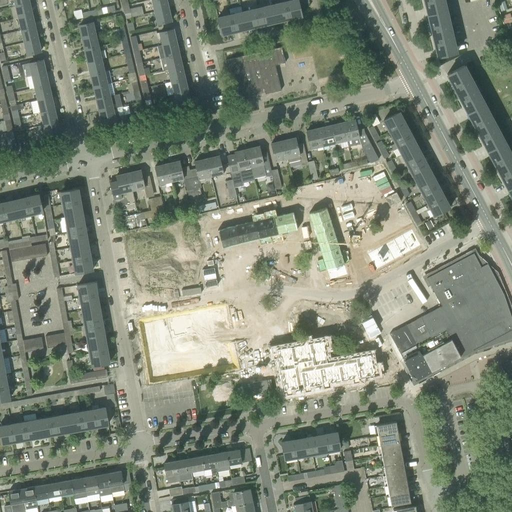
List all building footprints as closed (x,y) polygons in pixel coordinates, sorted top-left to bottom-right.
[(168,9),(165,0),(152,0),(155,12),(168,9)] [(301,16),(299,5),(297,0),(292,0),(217,18),(221,35),(234,32),(233,29),(245,26),(258,24),(258,26),(264,24),(264,22),(288,16),(289,19),(301,16)] [(446,10),(443,0),(426,0),(428,6),(425,7),(427,14),(446,10)] [(32,15),(29,2),(12,6),(14,11),(17,11),(19,18),(32,15)] [(142,6),(130,9),(129,5),(123,6),(126,18),(144,14),(142,6)] [(171,21),(168,9),(155,12),(158,24),(171,21)] [(456,53),(451,31),(446,10),(427,14),(429,22),(431,22),(434,32),(431,33),(433,38),(435,38),(438,48),(435,49),(437,57),(456,53)] [(34,27),(32,15),(19,18),(22,30),(34,27)] [(92,22),(89,23),(79,25),(82,38),(95,35),(92,22)] [(37,39),(34,27),(22,30),(24,42),(37,39)] [(127,40),(124,27),(112,30),(115,42),(121,40),(122,41),(127,40)] [(173,29),(163,32),(156,33),(158,39),(161,38),(163,45),(176,42),(173,29)] [(98,47),(95,35),(82,38),(85,50),(98,47)] [(142,49),(141,43),(138,44),(136,38),(131,39),(134,51),(139,50),(142,49)] [(40,52),(37,39),(24,42),(27,55),(40,52)] [(130,52),(127,40),(122,41),(125,54),(130,52)] [(178,54),(176,42),(163,45),(157,46),(160,58),(178,54)] [(100,59),(98,47),(85,50),(88,62),(100,59)] [(226,60),(225,60),(229,76),(235,101),(251,97),(250,92),(264,88),(265,94),(281,90),(275,65),(285,63),(281,47),(255,53),(241,56),(226,60)] [(142,63),(140,55),(139,50),(134,51),(137,64),(142,63)] [(181,66),(178,54),(160,58),(163,71),(169,69),(181,66)] [(103,72),(100,59),(88,62),(91,75),(103,72)] [(42,60),(32,62),(24,64),(27,77),(32,76),(45,73),(42,60)] [(142,63),(137,64),(138,71),(139,76),(145,75),(144,70),(142,63)] [(136,77),(133,65),(127,66),(129,73),(127,74),(128,79),(136,77)] [(484,104),(474,85),(464,65),(447,74),(451,82),(453,81),(458,90),(456,91),(458,96),(460,95),(465,104),(463,106),(467,113),(484,104)] [(2,67),(5,81),(11,80),(7,66),(2,67)] [(184,79),(181,66),(169,69),(171,82),(184,79)] [(103,72),(91,75),(94,87),(106,84),(103,72)] [(48,85),(45,73),(32,76),(35,88),(48,85)] [(136,77),(128,79),(129,82),(130,84),(131,83),(133,90),(138,89),(136,77)] [(171,82),(164,83),(166,91),(167,95),(174,94),(187,91),(184,79),(171,82)] [(106,84),(94,87),(96,99),(115,95),(112,83),(106,84)] [(51,97),(48,85),(35,88),(38,100),(51,97)] [(190,103),(187,91),(174,94),(177,106),(190,103)] [(122,106),(119,94),(115,95),(96,99),(99,111),(112,108),(122,106)] [(54,109),(51,97),(38,100),(41,112),(54,109)] [(504,142),(494,123),(484,104),(467,113),(471,120),(473,119),(478,128),(476,129),(478,134),(481,133),(485,142),(483,144),(487,151),(504,142)] [(125,125),(123,115),(124,115),(122,106),(112,108),(99,111),(102,124),(113,121),(115,127),(125,125)] [(57,121),(54,109),(41,112),(44,125),(57,121)] [(420,158),(414,147),(403,125),(405,123),(399,112),(383,120),(395,143),(390,145),(393,150),(398,148),(434,216),(449,208),(443,196),(441,197),(423,164),(426,163),(423,157),(420,158)] [(369,143),(365,132),(364,129),(357,130),(354,120),(342,122),(348,146),(359,144),(360,148),(369,164),(378,159),(369,143)] [(57,121),(44,125),(38,126),(42,144),(48,143),(47,137),(60,134),(57,121)] [(348,146),(342,122),(330,125),(335,144),(339,143),(340,148),(348,146)] [(335,144),(330,125),(318,128),(323,145),(329,144),(329,146),(335,144)] [(373,125),(368,128),(375,141),(380,139),(373,125)] [(323,145),(318,128),(306,131),(311,150),(317,148),(316,147),(323,145)] [(295,138),(283,140),(287,158),(288,163),(300,160),(301,167),(308,165),(307,162),(308,162),(305,153),(303,143),(297,144),(295,138)] [(287,158),(283,140),(271,143),(275,163),(281,161),(281,159),(287,158)] [(385,148),(381,140),(376,143),(380,151),(385,148)] [(511,186),(511,156),(504,142),(487,151),(491,158),(493,157),(498,166),(496,167),(498,172),(501,171),(506,181),(503,182),(507,189),(511,186)] [(259,146),(247,149),(253,174),(253,178),(272,174),(271,170),(269,161),(266,152),(260,153),(259,146)] [(389,155),(385,148),(380,151),(384,158),(389,155)] [(235,155),(227,157),(229,167),(232,179),(232,180),(234,187),(242,185),(240,177),(253,174),(247,149),(235,152),(235,155)] [(223,175),(221,165),(219,155),(207,158),(211,176),(217,174),(218,176),(223,175)] [(211,176),(207,158),(194,161),(199,180),(205,179),(204,177),(211,176)] [(395,168),(391,160),(386,162),(390,170),(395,168)] [(184,180),(181,170),(179,161),(167,164),(171,181),(177,179),(178,181),(184,180)] [(314,161),(308,162),(307,162),(308,165),(311,179),(318,178),(314,161)] [(171,181),(167,164),(155,166),(159,186),(165,184),(165,182),(171,181)] [(277,169),(271,170),(272,174),(275,188),(281,186),(277,169)] [(140,170),(128,173),(132,190),(139,188),(139,190),(145,189),(147,197),(152,196),(149,185),(144,186),(140,170)] [(133,195),(132,190),(128,173),(116,176),(117,179),(109,181),(112,194),(111,194),(114,207),(135,202),(133,195)] [(230,198),(236,197),(232,179),(226,181),(230,198)] [(405,187),(401,179),(396,182),(400,189),(405,187)] [(200,187),(194,188),(198,206),(204,204),(200,187)] [(409,194),(405,187),(400,189),(404,197),(409,194)] [(198,206),(194,188),(187,190),(191,207),(198,206)] [(84,226),(82,227),(78,202),(80,202),(78,189),(61,192),(75,273),(92,270),(90,257),(88,258),(83,233),(86,232),(84,226)] [(396,192),(385,197),(389,206),(400,201),(396,192)] [(0,221),(42,211),(41,204),(39,194),(26,197),(26,200),(2,205),(1,203),(0,203),(0,221)] [(165,214),(161,196),(155,198),(159,215),(165,214)] [(159,215),(155,198),(148,199),(151,210),(143,212),(145,218),(159,215)] [(405,204),(411,214),(415,211),(410,201),(405,204)] [(326,208),(308,213),(312,224),(329,218),(326,208)] [(421,223),(415,211),(411,214),(416,225),(421,223)] [(145,218),(143,212),(126,216),(127,222),(145,218)] [(293,212),(283,214),(287,232),(297,230),(293,212)] [(283,214),(274,216),(278,234),(287,232),(283,214)] [(274,216),(265,219),(269,237),(278,234),(274,216)] [(329,218),(312,224),(315,233),(332,228),(329,218)] [(265,219),(255,221),(259,239),(269,237),(265,219)] [(255,221),(246,223),(250,241),(259,239),(255,221)] [(246,223),(237,225),(241,243),(250,241),(246,223)] [(237,225),(227,228),(231,245),(241,243),(237,225)] [(154,228),(133,238),(158,291),(178,282),(154,228)] [(227,228),(217,230),(222,248),(231,245),(227,228)] [(332,228),(315,233),(318,242),(335,237),(332,228)] [(411,229),(401,234),(410,250),(420,245),(411,229)] [(401,234),(393,239),(402,255),(410,250),(401,234)] [(335,237),(318,242),(320,251),(338,246),(335,237)] [(8,247),(7,239),(0,239),(0,248),(1,248),(8,247)] [(393,239),(385,244),(393,260),(402,255),(393,239)] [(385,244),(376,248),(385,264),(393,260),(385,244)] [(338,246),(320,251),(323,261),(341,255),(338,246)] [(17,261),(15,248),(9,249),(11,262),(17,261)] [(376,248),(366,254),(375,270),(385,264),(376,248)] [(481,267),(480,267),(473,253),(446,267),(454,281),(481,267)] [(341,255),(323,261),(326,270),(344,264),(341,255)] [(344,264),(326,270),(330,280),(347,275),(344,264)] [(511,337),(511,319),(503,294),(490,269),(490,268),(482,266),(480,267),(481,267),(454,281),(434,292),(441,306),(421,317),(445,364),(452,360),(452,361),(473,350),(511,337)] [(454,281),(446,267),(427,278),(430,284),(434,292),(454,281)] [(12,284),(11,278),(6,279),(7,286),(4,286),(5,294),(18,292),(16,283),(12,284)] [(101,319),(99,320),(94,295),(97,295),(94,282),(77,285),(92,366),(109,363),(107,350),(104,351),(100,326),(102,325),(101,319)] [(19,299),(18,292),(5,294),(7,302),(10,302),(12,310),(17,310),(15,300),(19,299)] [(262,303),(243,306),(257,393),(276,390),(262,303)] [(20,326),(17,310),(12,310),(15,327),(20,326)] [(162,328),(157,329),(164,369),(169,368),(170,373),(220,364),(219,359),(224,358),(217,318),(212,319),(211,314),(161,322),(162,328)] [(445,364),(421,317),(405,325),(431,373),(439,368),(438,367),(445,364)] [(431,373),(405,325),(389,333),(403,360),(412,377),(413,377),(415,381),(431,373)] [(66,344),(65,336),(64,334),(57,335),(59,347),(67,346),(66,344)] [(59,347),(57,335),(51,336),(53,348),(59,347)] [(53,348),(51,336),(45,337),(47,349),(53,348)] [(43,350),(41,338),(35,339),(37,351),(43,350)] [(37,351),(35,339),(29,340),(31,352),(37,351)] [(291,345),(276,348),(283,391),(299,388),(299,387),(302,387),(303,387),(323,384),(323,383),(329,382),(374,374),(370,353),(327,361),(323,339),(295,344),(295,345),(291,346),(291,345)] [(31,352),(29,340),(23,341),(24,346),(25,353),(31,352)] [(0,400),(9,399),(2,358),(0,347),(0,400)] [(511,379),(511,359),(503,364),(511,380),(511,379)] [(33,395),(30,381),(25,382),(27,396),(33,395)] [(115,401),(113,393),(106,395),(107,402),(115,401)] [(57,431),(95,424),(95,427),(108,424),(105,407),(100,408),(99,405),(92,407),(92,410),(0,426),(0,437),(1,444),(14,441),(14,439),(51,432),(51,434),(58,433),(57,431)] [(376,425),(378,435),(398,432),(396,421),(376,425)] [(340,449),(338,442),(337,432),(324,434),(324,437),(312,439),(312,436),(306,437),(306,440),(294,442),(294,439),(281,442),(284,459),(340,449)] [(399,442),(398,432),(378,435),(380,445),(399,442)] [(401,452),(399,442),(380,445),(381,455),(401,452)] [(239,449),(226,452),(228,465),(245,462),(244,455),(240,456),(239,449)] [(349,449),(343,451),(345,462),(351,461),(349,449)] [(226,452),(214,454),(216,467),(217,472),(229,469),(228,465),(226,452)] [(403,462),(401,452),(381,455),(383,465),(403,462)] [(214,454),(201,456),(204,469),(210,468),(212,473),(212,475),(217,474),(217,472),(216,467),(214,454)] [(204,469),(201,456),(189,458),(191,471),(204,469)] [(191,471),(189,458),(176,461),(179,474),(180,480),(192,478),(191,471)] [(334,462),(334,465),(330,466),(331,473),(344,471),(343,466),(342,460),(334,462)] [(179,474),(176,461),(164,463),(167,483),(180,481),(180,480),(179,474)] [(351,461),(345,462),(346,470),(353,469),(351,461)] [(405,472),(403,462),(383,465),(385,475),(405,472)] [(121,471),(108,473),(110,486),(111,493),(124,491),(121,471)] [(407,482),(405,472),(385,475),(387,485),(407,482)] [(110,486),(108,473),(95,476),(98,488),(99,493),(99,496),(111,494),(111,493),(110,486)] [(98,488),(95,476),(83,478),(85,490),(86,496),(99,493),(98,488)] [(243,476),(234,478),(231,478),(231,480),(232,485),(245,483),(243,476)] [(83,478),(71,480),(73,493),(74,498),(86,496),(85,490),(83,478)] [(73,493),(71,480),(58,482),(60,495),(73,493)] [(60,495),(58,482),(46,484),(48,497),(60,495)] [(408,492),(407,482),(387,485),(389,495),(408,492)] [(48,497),(46,484),(33,487),(36,499),(48,497)] [(333,486),(336,504),(337,509),(347,507),(342,484),(333,486)] [(181,489),(182,489),(181,486),(168,489),(170,496),(182,494),(181,489)] [(36,499),(33,487),(21,489),(23,501),(25,509),(37,507),(36,499)] [(25,511),(25,509),(23,501),(21,489),(8,491),(11,504),(12,511),(25,511)] [(249,489),(240,491),(232,492),(234,498),(227,500),(227,501),(221,502),(219,491),(211,493),(214,509),(220,508),(219,508),(235,505),(252,502),(249,489)] [(410,502),(408,492),(389,495),(391,506),(410,502)] [(312,511),(311,504),(309,495),(294,498),(296,504),(293,505),(294,511),(312,511)] [(189,511),(189,504),(188,501),(171,504),(172,511),(189,511)] [(254,511),(253,504),(252,502),(235,505),(236,511),(254,511)] [(115,511),(128,510),(126,503),(114,505),(115,511)]
